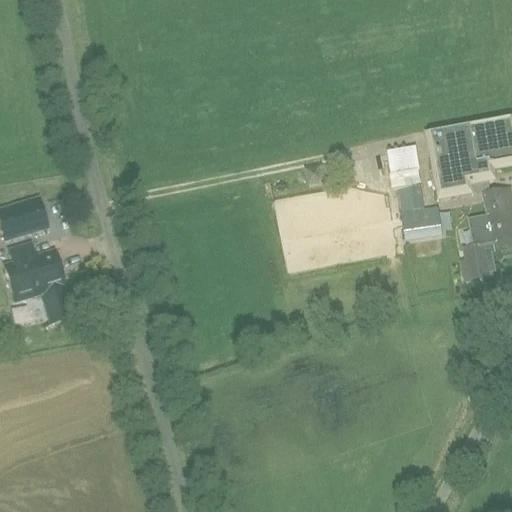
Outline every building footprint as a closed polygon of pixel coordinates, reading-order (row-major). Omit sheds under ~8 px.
[(472,195),(471,187),(497,182),(494,170),(511,167),(511,117),(427,133),(439,201),(472,195)] [(392,193),(399,192),(402,215),(424,212),(420,189),(416,190),(409,152),(387,155),(391,179),(390,179),(392,193)] [(304,172),(307,190),(325,187),(323,170),(304,172)] [(511,238),(507,212),(511,211),(511,207),(509,192),(483,197),(487,219),(467,222),(472,249),(465,251),(465,252),(462,252),(467,284),(488,280),(482,249),(492,247),(494,255),(511,251),(511,238)] [(38,201),(0,212),(0,234),(4,247),(48,233),(38,201)] [(405,244),(443,238),(438,210),(424,212),(402,215),(401,215),(405,244)] [(52,238),(34,243),(38,254),(55,250),(52,238)] [(63,288),(53,256),(2,271),(11,301),(12,301),(13,307),(42,299),(44,307),(48,306),(54,326),(73,321),(70,308),(74,306),(68,287),(63,288)]
